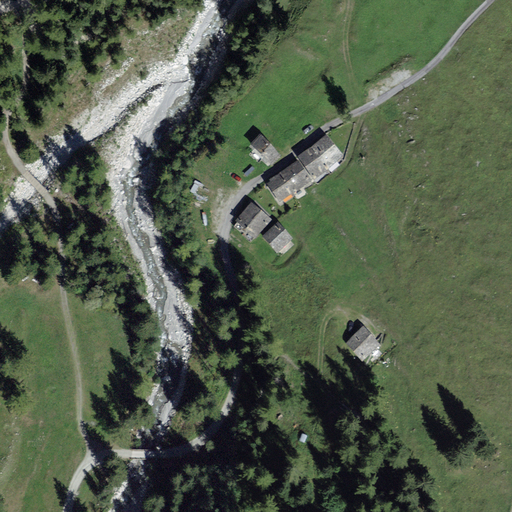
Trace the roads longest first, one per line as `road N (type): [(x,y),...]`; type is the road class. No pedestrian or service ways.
road 1 (track): [(97,457),(81,424),(61,222),(5,133),(26,75),(23,0)]
road 2 (unclassified): [(491,0),(399,89),(325,130),(234,204),(225,238),(245,323)]
road 3 (track): [(245,323),(227,404),(194,449),(97,457)]
